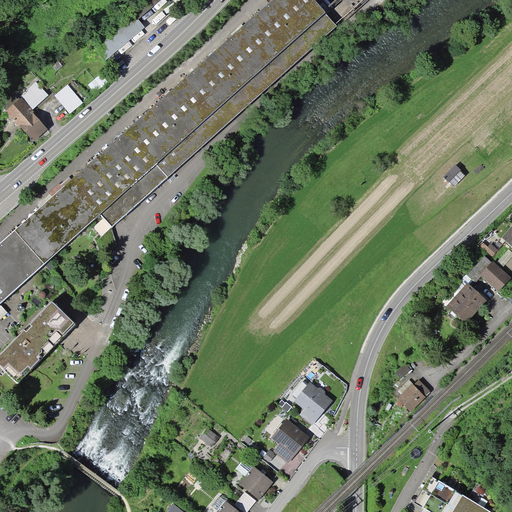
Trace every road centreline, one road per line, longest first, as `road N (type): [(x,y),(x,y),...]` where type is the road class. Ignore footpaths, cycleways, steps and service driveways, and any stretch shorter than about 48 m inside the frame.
road 1 (tertiary): [(511,191),(383,324),(360,388),(356,447)]
road 2 (primary): [(217,0),(0,192)]
